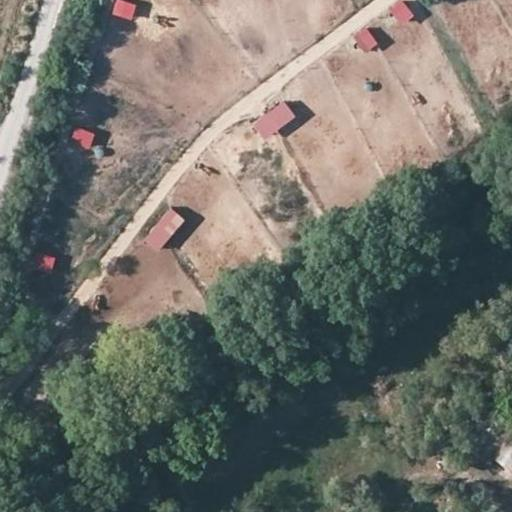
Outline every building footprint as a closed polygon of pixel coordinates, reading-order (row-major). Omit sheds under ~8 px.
[(411,13),(401,0),(399,0),(389,8),(399,21),(411,13)] [(375,40),(365,26),(353,35),(364,48),(375,40)] [(294,114),(284,99),(253,121),(263,135),(294,114)] [(93,130),(75,124),(70,140),(88,145),(93,130)] [(184,218),(170,207),(144,238),(158,250),(184,218)] [(54,254),(35,250),(32,265),(51,269),(54,254)] [(511,430),(493,458),(511,471),(511,430)]
